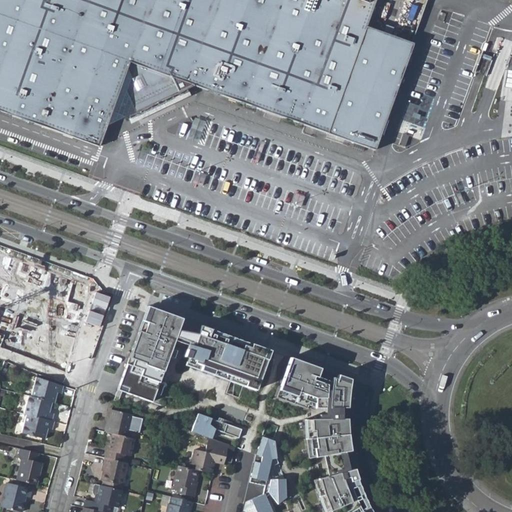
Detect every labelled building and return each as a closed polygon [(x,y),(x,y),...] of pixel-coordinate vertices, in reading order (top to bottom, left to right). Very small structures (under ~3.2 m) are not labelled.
[(0,0),(0,112),(8,115),(18,119),(42,128),(55,132),(69,137),(98,148),(106,126),(137,111),(145,108),(153,104),(161,100),(192,85),(221,95),(327,134),(376,151),(414,45),(377,31),(381,21),(376,20),(382,0),(0,0)] [(511,75),(506,75),(503,89),(511,90),(511,75)] [(196,117),(189,136),(198,138),(204,120),(196,117)] [(403,135),(399,146),(404,148),(408,137),(403,135)] [(256,389),(271,351),(201,325),(198,333),(178,330),(182,318),(148,305),(118,389),(153,401),(175,339),(188,344),(186,349),(187,349),(185,356),(190,358),(188,364),(256,389)] [(372,511),(369,507),(358,480),(354,467),(349,469),(345,452),(351,450),(348,433),(347,406),(350,380),(291,358),(277,397),(308,407),(309,404),(315,405),(315,408),(326,408),(325,413),(319,413),(319,418),(305,418),(306,438),(309,458),(339,453),(342,468),(335,469),(336,472),(318,477),(319,478),(314,480),(326,511),(356,499),(362,511),(359,511),(372,511)] [(34,374),(29,394),(51,400),(54,401),(56,392),(61,392),(63,385),(34,374)] [(26,394),(21,413),(23,414),(51,421),(52,414),(48,413),(51,400),(29,394),(26,394)] [(126,437),(131,416),(129,415),(111,411),(108,425),(105,424),(103,432),(111,433),(126,437)] [(198,411),(191,431),(213,438),(215,430),(238,438),(242,426),(198,411)] [(50,430),(53,421),(51,421),(23,414),(18,432),(42,438),(45,428),(50,430)] [(129,455),(133,439),(126,437),(111,433),(107,449),(105,448),(103,457),(122,462),(124,454),(129,455)] [(275,441),(263,436),(255,454),(250,482),(265,485),(273,458),(278,458),(275,441)] [(193,450),(189,469),(198,471),(211,474),(213,463),(224,465),(227,450),(207,445),(205,453),(193,450)] [(21,458),(16,480),(35,484),(41,463),(35,461),(37,453),(19,450),(17,457),(21,458)] [(121,485),(126,463),(122,462),(103,457),(101,465),(103,466),(100,479),(102,480),(101,485),(120,490),(121,485)] [(193,490),(198,471),(189,469),(177,466),(172,485),(176,486),(174,494),(194,498),(195,490),(193,490)] [(271,478),(268,491),(278,503),(287,497),(286,478),(271,478)] [(100,485),(96,502),(86,499),(84,507),(92,509),(103,511),(102,511),(111,511),(113,506),(118,507),(122,490),(120,490),(101,485),(100,485)] [(4,486),(0,502),(0,508),(14,511),(20,511),(24,498),(27,498),(29,491),(4,486)] [(273,511),(266,492),(245,501),(243,511),(250,511),(273,511)] [(169,497),(165,511),(187,511),(188,510),(191,511),(192,503),(169,497)]
